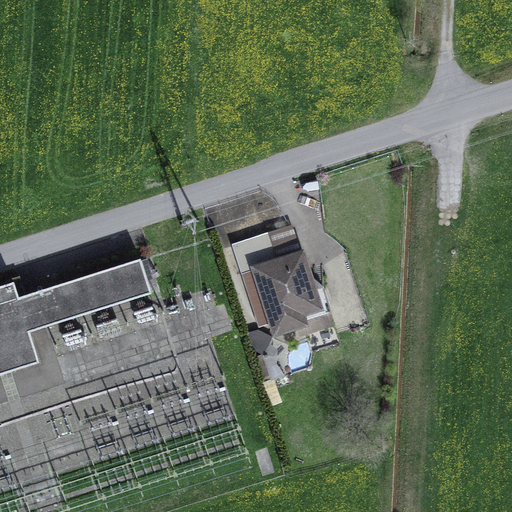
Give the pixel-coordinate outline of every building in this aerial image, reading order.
[(277,263),(301,255),(289,227),(268,234),(277,263)] [(329,306),(323,287),(313,290),(302,255),(301,255),(277,263),(268,234),(235,245),(253,302),(266,298),(274,323),(277,333),(297,327),(304,325),(301,315),(329,306)] [(13,285),(0,288),(0,374),(38,363),(28,332),(150,294),(140,261),(17,300),(13,285)] [(261,327),(274,323),(266,298),(253,302),(261,327)] [(300,335),(335,324),(329,306),(301,315),(304,325),(297,327),(300,335)]
